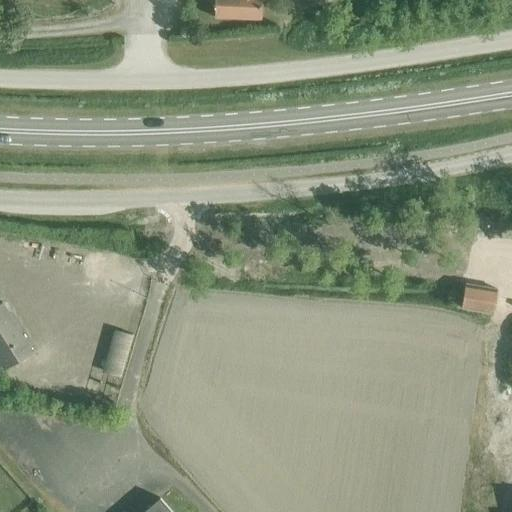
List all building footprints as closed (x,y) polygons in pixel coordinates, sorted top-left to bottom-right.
[(206,0),(207,1),(213,1),(213,5),(212,4),(212,7),(213,7),(213,18),(260,18),(260,0),(206,0)] [(464,284),(461,308),(473,310),(492,313),(496,289),(464,284)] [(0,364),(3,369),(32,351),(1,302),(0,302),(0,364)] [(97,327),(86,369),(108,374),(119,332),(97,327)] [(171,511),(159,497),(141,511),(171,511)]
